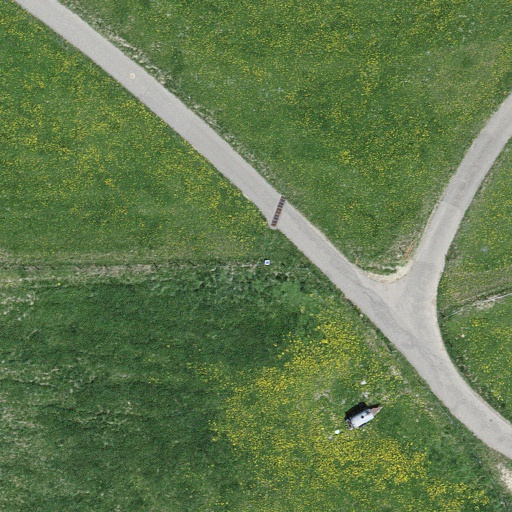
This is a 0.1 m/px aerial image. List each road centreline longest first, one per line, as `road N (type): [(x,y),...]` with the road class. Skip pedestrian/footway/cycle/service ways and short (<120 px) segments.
road 1 (residential): [(415,341),(255,185),(32,0)]
road 2 (residential): [(511,111),(440,233),(415,341)]
road 3 (residential): [(511,461),(415,341)]
